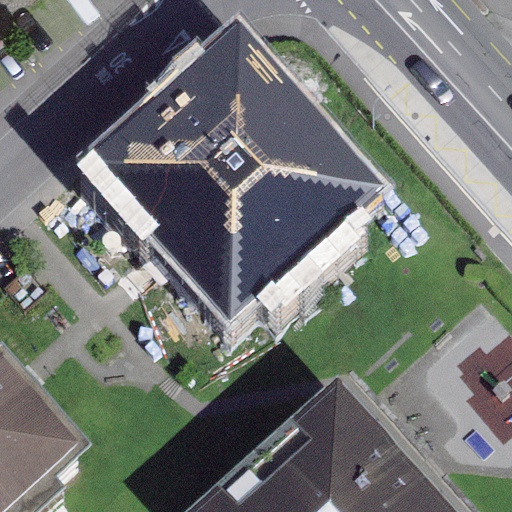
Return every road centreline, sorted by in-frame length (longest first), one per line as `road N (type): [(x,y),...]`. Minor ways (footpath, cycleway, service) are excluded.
road 1 (residential): [(0,180),(201,0)]
road 2 (secondary): [(511,129),(395,0)]
